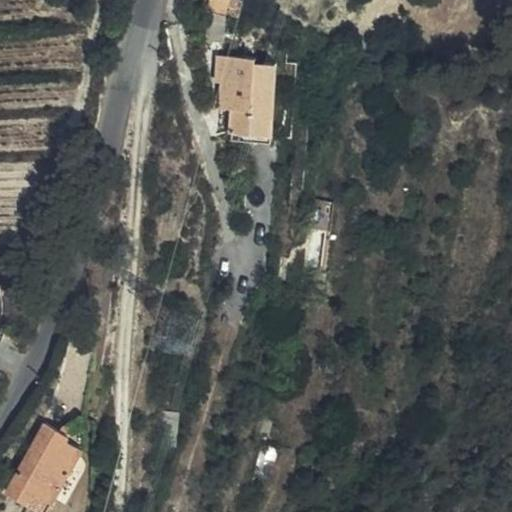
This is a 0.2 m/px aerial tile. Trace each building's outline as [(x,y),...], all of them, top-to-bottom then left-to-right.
[(213,0),(211,10),(231,14),(233,0),(213,0)] [(226,81),(224,95),(235,96),(234,108),(233,131),(278,134),(282,62),(260,60),(261,56),(221,54),(219,81),(226,81)] [(235,96),(224,95),(223,107),(234,108),(235,96)] [(290,419),(295,398),(285,396),(280,417),(290,419)] [(72,438),(74,439),(93,430),(88,419),(65,428),(74,433),(72,438)] [(86,445),(74,439),(72,438),(74,433),(65,428),(49,420),(12,492),(53,511),(86,445)]
